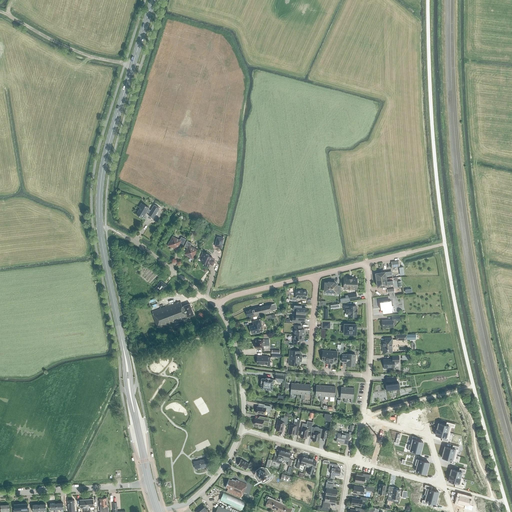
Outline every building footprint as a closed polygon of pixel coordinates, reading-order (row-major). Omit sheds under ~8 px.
[(149,208),(141,203),(139,207),(140,208),(136,214),(142,218),(146,212),(149,213),(148,215),(153,218),(159,208),(154,205),(150,211),(148,209),(149,208)] [(179,240),(172,237),(170,242),(169,241),(167,246),(172,248),(172,247),(176,249),(179,243),(183,245),(185,239),(181,237),(179,240)] [(223,239),(217,237),(215,246),(221,248),(223,239)] [(191,243),(187,241),(184,247),(187,248),(184,254),(189,257),(193,259),(195,255),(197,250),(190,246),(191,243)] [(208,255),(203,252),(201,257),(202,258),(201,262),(204,263),(203,265),(208,267),(209,264),(212,265),(214,261),(211,259),(212,258),(208,256),(208,255)] [(375,274),(376,280),(386,279),(385,276),(392,275),(391,271),(375,274)] [(347,278),(345,278),(344,278),(344,289),(348,289),(349,289),(351,290),(351,289),(356,289),(356,284),(357,283),(357,282),(356,281),(356,279),(348,278),(347,278)] [(166,285),(161,281),(155,289),(160,293),(166,285)] [(333,283),(328,282),(328,283),(325,283),(324,291),(335,292),(335,293),(340,294),(340,286),(336,286),(336,284),(333,284),(333,283)] [(394,289),(387,290),(387,294),(389,293),(389,294),(389,296),(390,296),(394,296),(395,295),(397,295),(396,288),(394,289)] [(307,291),(296,291),(295,298),(292,297),(291,301),(298,301),(298,298),(306,299),(307,291)] [(391,306),(391,301),(379,302),(380,310),(382,310),(382,313),(394,312),(393,306),(391,306)] [(181,307),(180,302),(152,311),(158,329),(183,320),(182,319),(187,317),(194,315),(189,304),(182,307),(181,307)] [(276,309),(275,304),(249,310),(250,310),(245,311),(247,316),(249,316),(249,317),(259,315),(259,316),(263,315),(262,314),(264,314),(264,313),(276,309)] [(302,305),(299,305),(293,304),(293,310),(296,311),(296,313),(305,314),(306,308),(302,308),(302,305)] [(348,317),(356,317),(356,314),(357,309),(356,309),(356,306),(349,306),(344,306),(344,309),(346,310),(346,314),(348,314),(348,317)] [(305,314),(296,313),(295,316),(292,316),(292,322),(300,323),(301,320),(305,320),(305,314)] [(400,320),(399,316),(392,316),(392,320),(382,320),(382,322),(381,323),(381,325),(382,326),(382,328),(393,327),(393,325),(394,325),(396,323),(396,321),(400,320)] [(263,331),(260,319),(252,321),(253,325),(249,326),(251,334),(263,331)] [(356,324),(344,324),(344,334),(356,334),(356,330),(356,327),(356,324)] [(304,329),(302,329),(302,325),(294,325),(294,334),(303,335),(304,329)] [(300,344),(301,341),(303,341),(303,335),(294,334),(293,344),(300,344)] [(392,341),(392,338),(386,338),(386,341),(382,341),(382,346),(383,346),(383,353),(391,353),(391,341),(392,341)] [(269,345),(269,339),(263,339),(256,339),(256,343),(255,343),(255,348),(263,348),(263,345),(269,345)] [(289,357),(301,358),(302,355),(299,355),(300,351),(290,350),(289,357)] [(329,364),(329,351),(322,351),(321,361),(325,361),(325,363),(329,364)] [(329,351),(329,364),(332,364),(332,362),(336,362),(337,352),(329,351)] [(355,355),(347,354),(347,355),(342,355),(341,362),(345,362),(345,361),(346,361),(346,365),(354,366),(355,355)] [(270,366),(270,361),(270,357),(267,357),(267,356),(263,356),(263,357),(257,357),(256,364),(267,364),(267,366),(270,366)] [(398,362),(398,356),(392,356),(392,360),(383,360),(384,369),(389,369),(389,367),(394,367),(394,363),(394,362),(398,362)] [(301,358),(289,357),(288,365),(298,366),(299,362),(301,362),(301,358)] [(282,373),(276,372),(275,380),(283,381),(283,376),(283,373),(282,373)] [(396,377),(386,377),(386,381),(388,381),(389,384),(385,384),(386,391),(399,389),(398,383),(394,383),(394,382),(396,382),(396,377)] [(269,378),(266,378),(266,379),(261,378),(261,379),(260,382),(261,382),(260,389),(272,390),(273,380),(269,379),(269,378)] [(443,404),(433,407),(435,412),(436,411),(437,416),(441,414),(441,413),(447,411),(446,408),(444,408),(443,404)] [(270,406),(264,405),(264,408),(257,407),(255,413),(264,415),(265,412),(269,412),(270,409),(270,406)] [(402,417),(400,424),(413,428),(415,420),(416,415),(421,414),(420,409),(414,411),(411,419),(402,417)] [(269,418),(260,416),(259,419),(254,418),(253,425),(262,426),(263,424),(268,425),(269,418)] [(288,416),(284,416),(283,418),(281,417),(280,422),(277,421),(276,430),(282,431),(284,424),(286,425),(288,416)] [(300,420),(297,419),(297,422),(294,421),(293,425),(290,425),(288,434),(294,435),(296,428),(298,428),(299,423),(300,420)] [(307,421),(306,424),(303,423),(300,437),(306,438),(308,431),(310,431),(312,426),(312,422),(307,421)] [(437,429),(449,433),(451,427),(454,428),(455,424),(446,422),(446,425),(438,423),(437,429)] [(326,436),(327,430),(321,429),(321,428),(319,428),(318,427),(315,426),(315,427),(315,428),(312,427),(310,435),(313,436),(312,441),(318,442),(319,438),(325,439),(326,436)] [(437,429),(435,435),(442,437),(442,440),(447,442),(448,438),(449,433),(437,429)] [(352,432),(349,432),(349,434),(342,433),(342,434),(338,433),(336,441),(341,442),(341,443),(347,444),(348,439),(351,439),(352,432)] [(409,444),(421,448),(423,442),(416,440),(411,439),(410,445),(409,444)] [(409,444),(407,450),(409,451),(420,454),(421,448),(409,444)] [(445,446),(443,452),(456,456),(457,450),(458,450),(459,447),(453,445),(452,448),(445,446)] [(282,459),(285,451),(279,449),(277,456),(274,455),(273,461),(281,464),(282,459)] [(291,452),(285,451),(282,459),(288,461),(287,465),(290,466),(292,460),(289,459),(291,452)] [(443,452),(442,458),(453,461),(454,461),(456,456),(443,452)] [(300,465),(305,466),(308,458),(302,456),(300,463),(297,462),(296,468),(299,469),(300,465)] [(305,466),(308,467),(307,473),(312,474),(314,469),(316,462),(313,461),(314,459),(308,458),(305,466)] [(206,459),(193,462),(195,469),(208,466),(206,459)] [(416,459),(415,465),(427,468),(429,463),(418,460),(416,459)] [(248,464),(241,460),(239,462),(238,462),(238,463),(238,464),(238,465),(245,470),(247,467),(250,469),(252,470),(255,465),(250,462),(249,464),(248,464)] [(337,465),(329,464),(328,469),(331,470),(330,474),(339,476),(340,469),(337,468),(337,465)] [(415,465),(416,466),(417,466),(415,471),(426,474),(427,468),(415,465)] [(450,475),(462,479),(462,478),(461,478),(460,478),(461,472),(462,472),(464,473),(465,470),(459,468),(459,471),(451,469),(450,475)] [(292,477),(282,474),(280,480),(290,483),(292,477)] [(363,474),(363,477),(356,476),(355,476),(354,482),(363,483),(364,479),(369,480),(370,475),(363,474)] [(450,475),(448,481),(455,483),(454,486),(463,488),(464,485),(461,484),(462,479),(450,475)] [(235,481),(232,479),(231,481),(229,479),(225,487),(228,488),(226,491),(241,498),(246,484),(236,480),(235,481)] [(325,495),(336,497),(337,490),(332,489),(333,483),(326,482),(325,488),(326,488),(325,495)] [(425,485),(424,488),(426,489),(424,495),(437,498),(438,492),(431,490),(432,487),(425,485)] [(364,488),(354,486),(353,493),(363,494),(364,488)] [(400,490),(393,489),(392,493),(389,492),(387,500),(393,501),(394,498),(398,499),(400,490)] [(242,510),(245,502),(227,493),(224,501),(242,510)] [(336,497),(325,495),(324,501),(323,501),(323,504),(322,507),(329,509),(330,505),(330,503),(335,503),(336,497)] [(422,500),(421,503),(427,505),(428,502),(435,504),(437,498),(424,495),(425,495),(424,500),(422,500)] [(459,495),(457,503),(465,505),(464,509),(472,511),(473,506),(468,504),(470,498),(459,495)] [(271,508),(275,500),(267,496),(265,500),(267,501),(265,506),(271,508)] [(367,498),(360,497),(360,500),(352,498),(351,505),(361,506),(361,503),(366,503),(367,498)] [(106,498),(99,498),(100,507),(100,511),(108,511),(108,506),(107,506),(106,498)] [(271,508),(277,511),(282,499),(280,498),(279,500),(280,500),(279,502),(275,500),(271,508)] [(284,500),(282,499),(277,511),(279,511),(283,511),(286,505),(282,503),(283,501),(283,502),(284,500)] [(117,511),(116,503),(113,503),(113,511),(112,511),(125,511),(117,511)]
